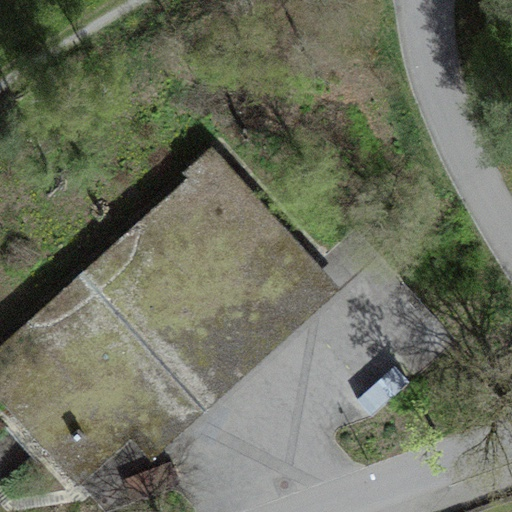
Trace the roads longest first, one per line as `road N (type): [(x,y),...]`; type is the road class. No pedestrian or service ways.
road 1 (unclassified): [(511,226),(454,149),(424,0)]
road 2 (residential): [(511,454),(312,511)]
